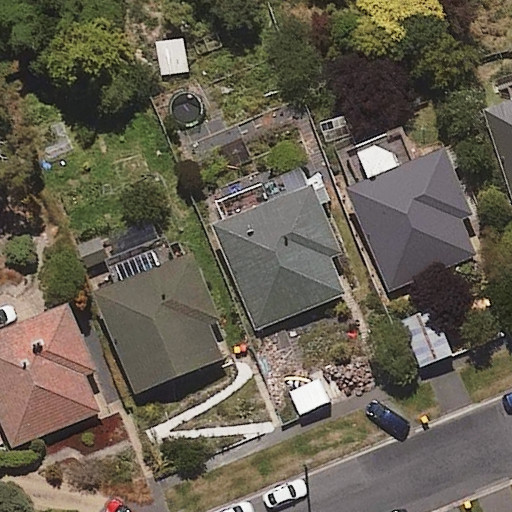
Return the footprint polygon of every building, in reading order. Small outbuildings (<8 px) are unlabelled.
[(191,37),(154,41),(158,78),(195,74),(191,37)] [(511,107),(492,113),(511,178),(511,107)] [(419,167),(417,147),(358,151),(358,206),(392,292),(495,252),(456,153),(419,167)] [(363,291),(316,167),(270,184),(278,205),(220,228),(259,330),(363,291)] [(180,264),(164,221),(111,241),(128,286),(102,296),(140,395),(229,361),(216,325),(227,321),(202,256),(180,264)] [(103,373),(78,307),(0,336),(0,407),(15,447),(105,414),(91,377),(103,373)] [(459,357),(443,310),(409,322),(424,368),(459,357)] [(334,401),(323,380),(281,402),(292,423),(334,401)]
